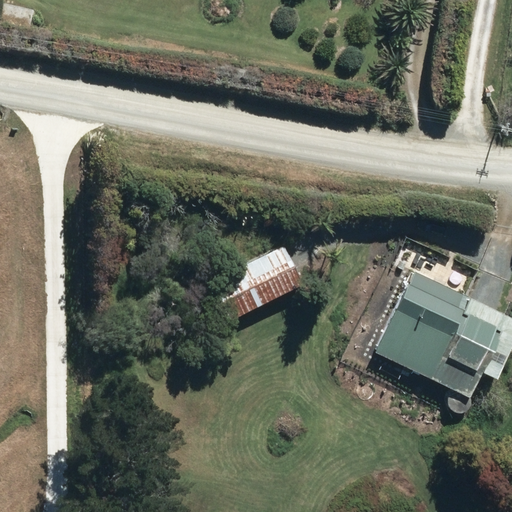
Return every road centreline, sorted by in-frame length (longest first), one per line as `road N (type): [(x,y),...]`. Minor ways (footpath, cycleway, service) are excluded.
road 1 (unclassified): [(0,89),(403,161),(511,170)]
road 2 (unknown): [(472,166),(497,0)]
